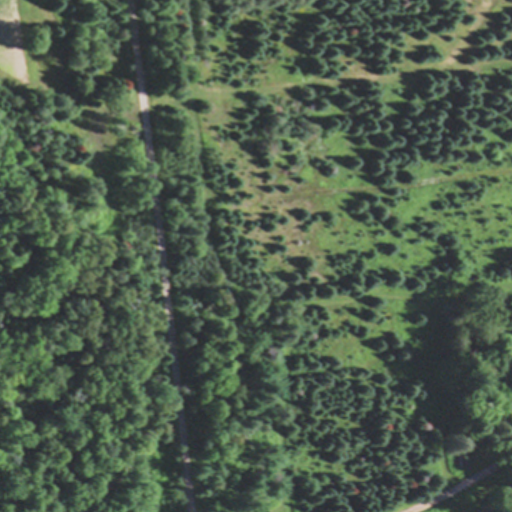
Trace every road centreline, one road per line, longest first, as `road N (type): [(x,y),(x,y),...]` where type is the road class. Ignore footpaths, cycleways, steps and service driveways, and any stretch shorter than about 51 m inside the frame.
road 1 (track): [(126,0),(154,193),(171,466),(181,511)]
road 2 (track): [(397,511),(511,459)]
